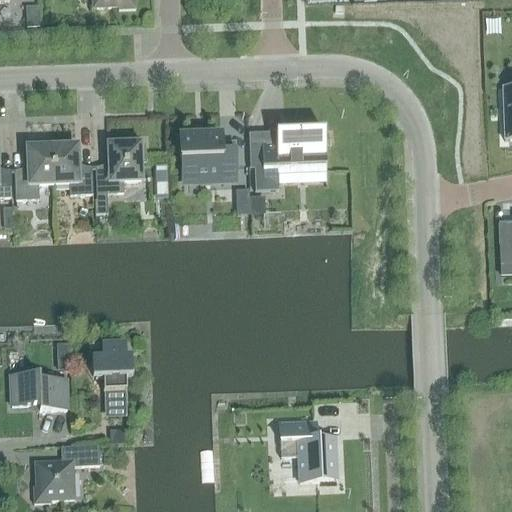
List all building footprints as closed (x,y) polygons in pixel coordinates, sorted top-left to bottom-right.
[(91,0),(92,11),(117,10),(117,12),(135,12),(134,0),(91,0)] [(511,88),(501,89),(503,143),(511,142),(511,88)] [(277,193),(276,172),(324,170),(322,133),(258,135),(260,170),(252,170),(253,194),(277,193)] [(180,179),(214,178),(214,185),(236,184),(235,154),(220,154),(220,137),(178,139),(180,179)] [(138,140),(114,141),(114,142),(109,147),(107,147),(108,172),(94,173),(95,203),(93,203),(94,217),(106,217),(106,197),(123,196),(122,184),(140,184),(139,166),(145,166),(144,146),(138,146),(138,140)] [(28,150),(26,150),(27,175),(13,176),(14,204),(38,203),(37,188),(53,187),(51,143),(33,144),(33,145),(28,150)] [(68,186),(68,198),(92,198),(91,173),(77,173),(76,149),(74,149),(69,144),(69,143),(51,143),(53,187),(68,186)] [(167,185),(166,169),(155,169),(156,186),(167,185)] [(0,201),(11,201),(10,176),(0,176),(0,201)] [(248,216),(259,216),(259,200),(247,201),(248,216)] [(3,219),(12,219),(12,211),(2,212),(3,219)] [(499,225),(497,225),(498,246),(499,245),(500,266),(500,278),(511,277),(511,229),(499,230),(499,225)] [(124,359),(123,347),(101,347),(101,360),(90,360),(91,382),(102,382),(102,394),(103,394),(104,420),(125,419),(124,381),(131,381),(130,359),(124,359)] [(56,359),(57,372),(68,371),(68,358),(56,359)] [(51,376),(9,378),(10,409),(37,408),(38,414),(66,413),(64,382),(51,382),(51,376)] [(318,483),(335,482),(334,441),(315,442),(315,426),(278,427),(279,461),(297,460),(298,486),(318,485),(318,483)] [(121,433),(108,433),(109,446),(122,446),(121,433)] [(72,470),(98,469),(97,448),(59,450),(60,465),(34,466),(35,489),(32,490),(32,507),(50,506),(50,503),(73,502),(72,470)]
